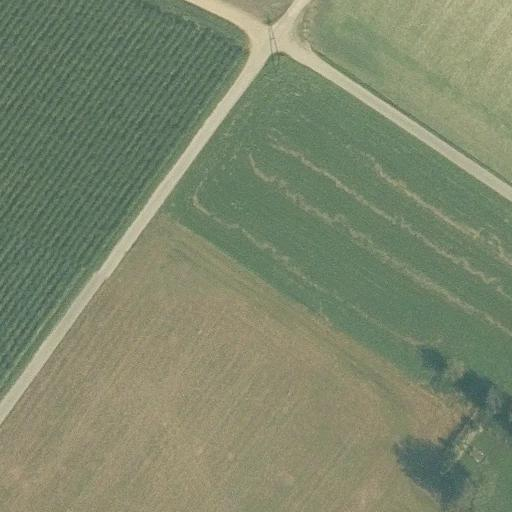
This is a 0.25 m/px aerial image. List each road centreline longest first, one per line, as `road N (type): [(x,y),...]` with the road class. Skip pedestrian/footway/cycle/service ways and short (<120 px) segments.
road 1 (track): [(299,0),(0,415)]
road 2 (track): [(274,34),(511,194)]
